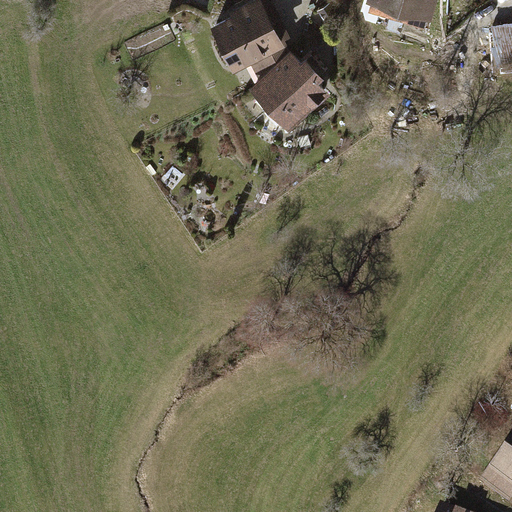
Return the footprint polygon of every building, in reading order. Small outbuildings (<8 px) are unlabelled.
[(399,0),(369,0),(367,8),(394,17),(399,0)] [(431,0),(399,0),(394,17),(424,26),(431,0)] [(231,19),(212,30),(234,78),(251,69),(290,51),(288,47),(294,44),(271,2),(264,5),(262,3),(231,19)] [(511,20),(495,23),(502,62),(511,60),(511,20)] [(291,138),(342,91),(313,59),(303,68),(291,56),(250,94),(291,138)] [(511,439),(482,478),(511,500),(511,439)]
